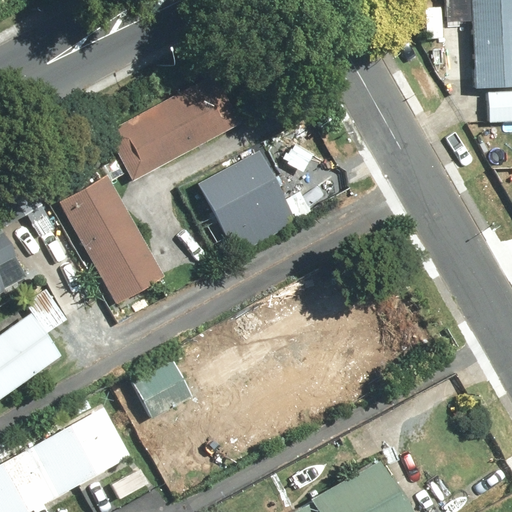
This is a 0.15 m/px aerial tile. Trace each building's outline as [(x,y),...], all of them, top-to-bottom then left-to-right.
[(511,0),(443,0),(443,21),(469,21),(468,89),(511,89),(511,0)] [(130,181),(240,123),(213,73),(104,131),(130,181)] [(511,92),(485,94),(486,123),(511,122),(511,92)] [(259,152),(195,185),(223,238),(216,242),(222,254),(293,217),(259,152)] [(105,175),(56,203),(115,304),(163,276),(105,175)] [(0,291),(4,289),(0,282),(0,263),(15,255),(0,227),(0,291)] [(45,292),(25,306),(45,332),(64,318),(45,292)] [(0,395),(58,355),(28,312),(0,332),(0,395)] [(291,359),(209,403),(226,438),(252,426),(260,440),(355,393),(319,320),(281,339),(291,359)] [(173,361),(131,381),(149,418),(191,398),(173,361)] [(0,511),(23,511),(129,453),(102,405),(88,413),(84,405),(40,429),(45,438),(31,446),(22,430),(0,442),(0,511)] [(369,426),(344,438),(352,454),(376,442),(369,426)] [(406,511),(377,458),(307,497),(315,511),(406,511)]
